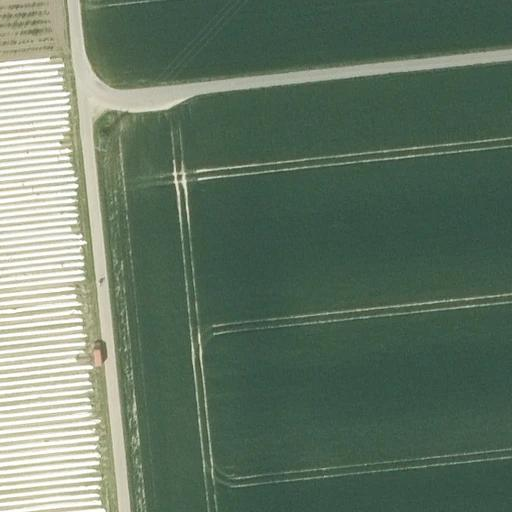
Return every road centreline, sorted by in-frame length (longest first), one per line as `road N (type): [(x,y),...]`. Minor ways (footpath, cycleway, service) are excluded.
road 1 (track): [(72,0),(124,511)]
road 2 (track): [(511,56),(195,89),(147,103),(82,93)]
